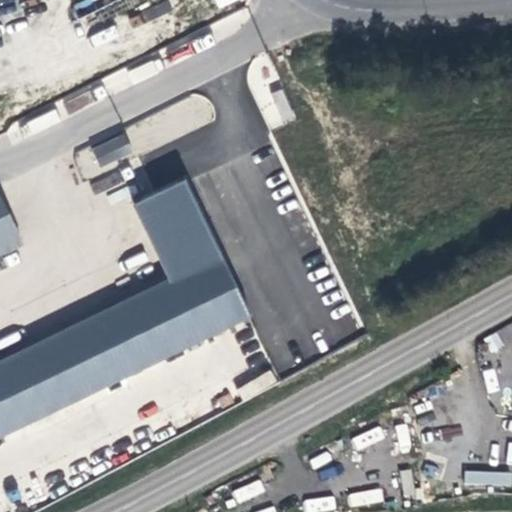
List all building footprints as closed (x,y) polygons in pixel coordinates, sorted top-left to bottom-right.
[(241,0),(209,0),(214,11),(241,0)] [(98,168),(132,153),(124,133),(89,149),(98,168)] [(95,190),(122,185),(120,175),(93,180),(95,190)] [(0,249),(20,239),(0,196),(0,249)] [(18,350),(0,358),(0,432),(249,313),(220,254),(18,350)] [(33,322),(38,333),(57,325),(52,313),(33,322)] [(0,358),(18,350),(10,334),(0,339),(0,358)] [(244,400),(277,383),(271,372),(238,388),(244,400)] [(511,486),(511,471),(463,470),(463,485),(511,486)] [(348,492),(349,505),(383,503),(382,489),(348,492)] [(306,511),(309,511),(334,509),(333,497),(305,500),(306,511)]
